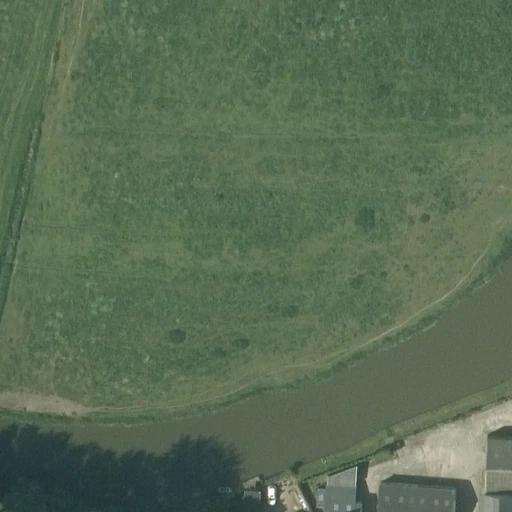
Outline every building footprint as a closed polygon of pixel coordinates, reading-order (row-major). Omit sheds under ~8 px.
[(511,437),(487,437),(485,489),(487,489),(511,489),(511,437)] [(455,511),(457,486),(380,481),(378,511),(455,511)] [(317,487),(316,504),(324,504),(323,511),(360,511),(361,501),(354,500),(355,485),(325,483),(325,487),(317,487)] [(243,488),(243,503),(257,504),(257,488),(243,488)] [(511,511),(511,491),(479,490),(478,511),(511,511)]
